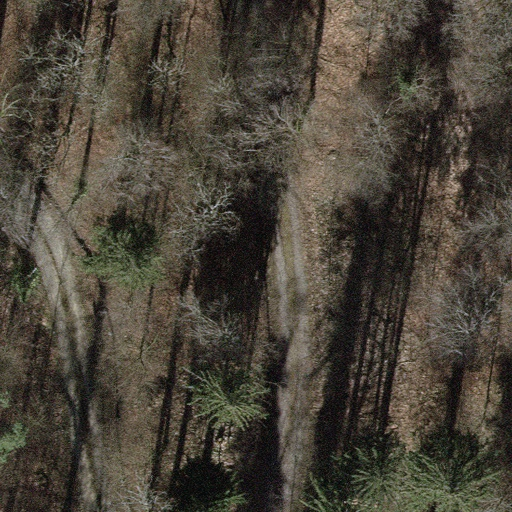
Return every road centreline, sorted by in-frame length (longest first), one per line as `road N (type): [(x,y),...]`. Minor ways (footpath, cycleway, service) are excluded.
road 1 (track): [(277,511),(288,384),(274,111),(248,0)]
road 2 (track): [(0,176),(46,247),(104,511)]
